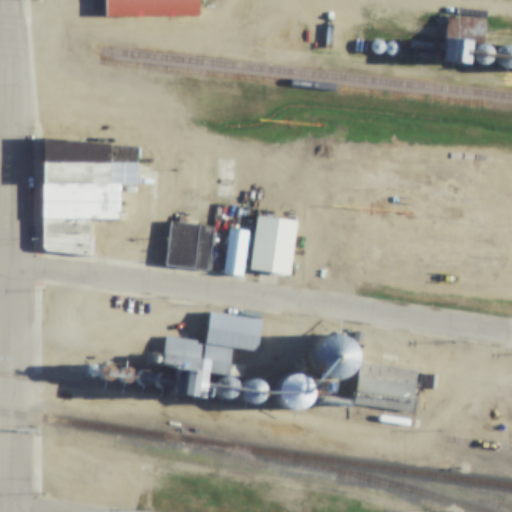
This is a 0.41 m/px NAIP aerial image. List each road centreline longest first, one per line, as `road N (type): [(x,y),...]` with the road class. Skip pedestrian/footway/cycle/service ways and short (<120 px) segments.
road 1 (tertiary): [(15,511),(20,144),(4,0)]
road 2 (residential): [(18,267),(511,331)]
road 3 (track): [(202,138),(511,182)]
